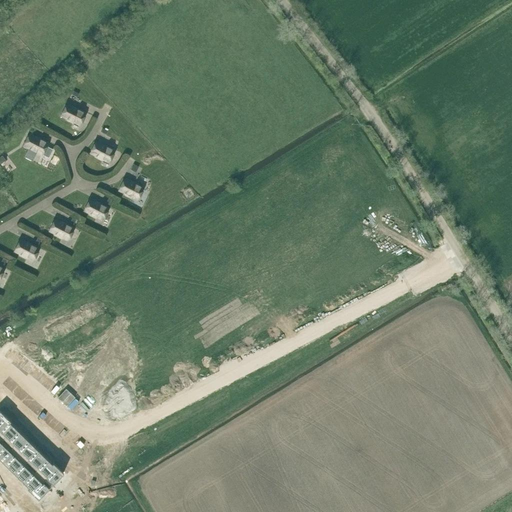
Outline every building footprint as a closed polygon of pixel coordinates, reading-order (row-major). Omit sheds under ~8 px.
[(67,104),(61,116),(67,118),(66,119),(73,123),(74,122),(79,125),(85,113),(67,104)] [(30,134),(24,146),(29,148),(29,149),(25,157),(32,160),(36,153),(37,152),(42,155),(48,143),(30,134)] [(96,141),(90,153),(95,156),(95,157),(102,160),(103,159),(108,162),(114,150),(96,141)] [(134,164),(131,170),(136,172),(139,166),(134,164)] [(125,178),(119,190),(124,193),(124,194),(131,198),(132,197),(137,199),(143,187),(125,178)] [(90,199),(84,210),(90,213),(89,214),(96,218),(97,217),(102,219),(108,208),(90,199)] [(55,219),(49,231),(55,234),(54,235),(61,238),(62,237),(67,240),(73,228),(55,219)] [(21,239),(15,251),(20,254),(19,255),(27,259),(27,257),(33,260),(39,248),(21,239)] [(0,410),(0,430),(1,431),(10,422),(11,421),(0,410)] [(10,422),(1,431),(6,436),(15,426),(10,422)] [(15,426),(6,436),(15,445),(24,436),(15,426)] [(24,436),(15,445),(24,454),(33,445),(24,436)] [(0,441),(0,458),(0,459),(10,450),(0,441)] [(33,445),(24,454),(34,463),(43,454),(33,445)] [(10,450),(0,459),(10,469),(19,459),(10,450)] [(43,454),(34,463),(43,473),(52,463),(43,454)] [(19,459),(10,469),(19,478),(28,469),(19,459)] [(52,463),(43,473),(48,477),(47,478),(53,484),(64,473),(53,462),(52,463)] [(28,469),(19,478),(28,487),(38,478),(28,469)] [(28,487),(27,488),(38,499),(49,488),(43,482),(42,483),(38,478),(28,487)]
